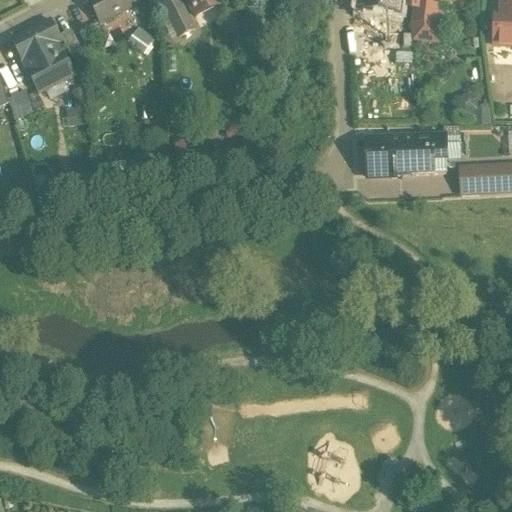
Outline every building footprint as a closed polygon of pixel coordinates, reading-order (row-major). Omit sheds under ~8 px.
[(145,0),(93,0),(89,2),(102,26),(147,3),(145,0)] [(191,0),(204,23),(231,9),(225,0),(191,0)] [(420,0),(395,0),(394,10),(419,12),(420,0)] [(420,0),(419,12),(417,27),(416,43),(443,46),(445,29),(440,29),(443,8),(429,7),(429,0),(420,0)] [(511,0),(502,0),(501,16),(511,16),(511,0)] [(511,16),(501,16),(495,15),(494,48),(511,48),(511,16)] [(51,22),(11,42),(38,95),(74,77),(58,45),(62,43),(51,22)] [(452,146),(373,146),(374,182),(452,182),(452,146)] [(511,170),(466,173),(467,199),(511,197),(511,170)]
